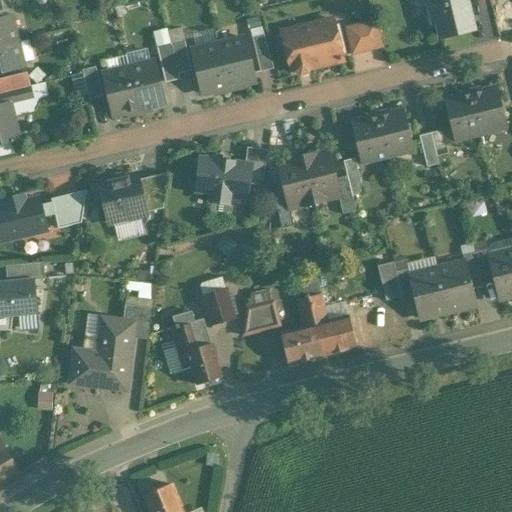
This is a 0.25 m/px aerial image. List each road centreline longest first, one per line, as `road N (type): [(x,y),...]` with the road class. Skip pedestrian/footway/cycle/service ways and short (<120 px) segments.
road 1 (secondary): [(511,343),(242,409),(146,441),(9,511)]
road 2 (residential): [(0,173),(511,51)]
road 3 (track): [(225,511),(241,390)]
